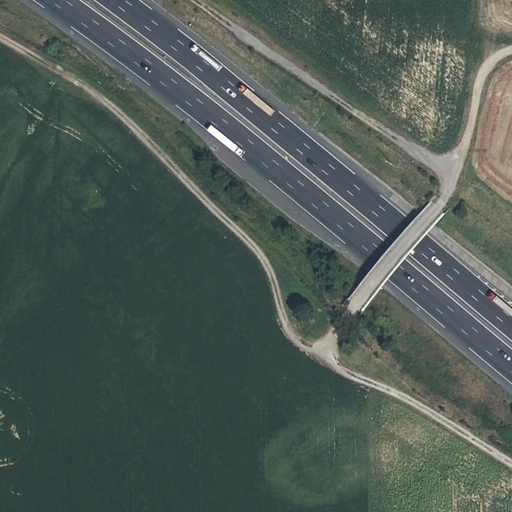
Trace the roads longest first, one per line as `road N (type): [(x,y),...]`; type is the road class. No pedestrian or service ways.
road 1 (track): [(511,461),(297,337),(270,263),(254,243),(108,100),(0,35)]
road 2 (motorway): [(54,0),(226,127),(511,368)]
road 3 (motorway): [(511,326),(111,0)]
road 4 (track): [(511,47),(483,66),(443,203),(317,351)]
road 5 (track): [(455,167),(414,151),(193,0)]
